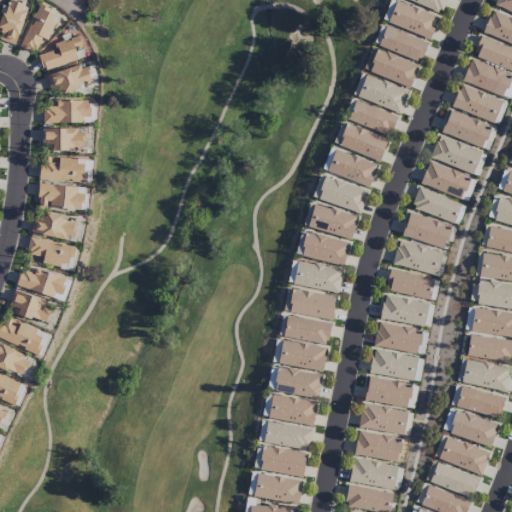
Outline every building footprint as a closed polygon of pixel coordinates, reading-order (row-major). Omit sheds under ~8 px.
[(406,0),(440,14),(445,0),(406,0)] [(0,37),(0,41),(15,45),(26,5),(9,1),(5,15),(0,13),(0,34),(1,34),(0,37)] [(437,18),(396,1),(386,23),(428,40),(437,18)] [(47,41),(54,24),(50,22),(55,11),(37,4),(20,47),(34,53),(40,38),(47,41)] [(511,19),(490,11),(481,34),(511,45),(511,19)] [(377,46),(419,63),(427,44),(385,27),(377,46)] [(472,57),(511,72),(511,49),(479,37),(472,57)] [(81,47),(78,38),(36,52),(43,71),(77,60),(74,50),(81,47)] [(417,63),(374,51),(368,74),(410,86),(417,63)] [(501,97),(510,75),(470,59),(461,81),(501,97)] [(86,67),(80,69),(78,64),(45,77),(54,96),(91,81),(86,67)] [(356,96),(398,114),(407,92),(365,74),(356,96)] [(492,123),(501,101),(459,85),(450,107),(492,123)] [(82,122),(82,118),(88,117),(88,100),(55,101),(55,108),(42,108),(43,124),(82,122)] [(389,137),(396,117),(354,101),(346,120),(389,137)] [(489,124),(447,113),(441,135),(483,147),(489,124)] [(386,137),(344,125),(338,148),(379,160),(386,137)] [(41,130),(41,150),(81,149),(81,129),(41,130)] [(481,152),(438,136),(430,159),(472,174),(481,152)] [(376,165),(334,150),(326,172),(368,188),(376,165)] [(91,160),(39,157),(38,180),(89,183),(91,160)] [(469,177),(428,162),(419,184),(460,199),(469,177)] [(359,213),(366,190),(323,178),(320,191),(316,190),(313,200),(359,213)] [(81,188),(37,186),(36,208),(80,209),(81,188)] [(459,201),(416,190),(410,210),(454,222),(459,201)] [(356,216),(312,205),(306,228),(350,239),(356,216)] [(63,241),(65,235),(70,236),(74,222),(34,212),(29,232),(63,241)] [(400,236),(442,250),(449,227),(408,213),(400,236)] [(484,249),(511,253),(511,231),(488,228),(484,249)] [(348,243),(305,233),(299,256),(342,267),(348,243)] [(73,247),(28,239),(24,258),(58,265),(59,263),(70,265),(73,247)] [(391,265),(435,276),(442,252),(397,241),(391,265)] [(477,277),(511,282),(511,258),(481,253),(477,277)] [(337,293),(341,269),(297,261),(292,285),(337,293)] [(69,280),(25,266),(18,287),(62,302),(69,280)] [(385,290),(428,300),(433,280),(390,270),(385,290)] [(475,305),(511,310),(511,285),(478,281),(475,305)] [(335,297),(292,289),(288,313),(330,320),(335,297)] [(9,310),(43,324),(51,306),(17,291),(9,310)] [(428,304),(383,295),(378,318),(423,327),(428,304)] [(469,331),(511,339),(511,314),(474,307),(469,331)] [(2,316),(0,321),(0,341),(37,356),(45,334),(2,316)] [(281,337),(326,345),(330,324),(285,316),(281,337)] [(417,354),(421,330),(376,322),(372,346),(417,354)] [(511,348),(511,342),(469,335),(465,356),(510,363),(511,348)] [(280,341),(275,340),(271,362),(276,363),(280,341)] [(322,370),(325,347),(281,342),(278,366),(322,370)] [(0,346),(0,367),(20,376),(28,358),(0,346)] [(415,356),(371,351),(368,374),(413,379),(415,356)] [(28,360),(20,377),(29,380),(36,364),(28,360)] [(505,393),(510,368),(465,360),(461,384),(505,393)] [(317,399),(321,375),(277,367),(273,392),(317,399)] [(22,385),(0,375),(0,399),(13,406),(22,385)] [(410,385),(367,376),(363,400),(406,409),(410,385)] [(455,409),(499,418),(503,397),(459,388),(455,409)] [(312,425),(315,402),(271,396),(268,419),(312,425)] [(357,427),(402,436),(406,412),(362,403),(357,427)] [(448,432),(453,411),(447,410),(442,430),(448,432)] [(497,424),(455,412),(448,435),(490,448),(497,424)] [(311,429),(261,422),(259,443),(308,450),(311,429)] [(353,455),(397,462),(400,438),(356,431),(353,455)] [(488,453),(445,437),(437,460),(480,476),(488,453)] [(305,453),(261,448),(258,471),(302,476),(305,453)] [(392,490),(396,466),(352,459),(348,482),(392,490)] [(478,480),(432,461),(424,480),(470,499),(478,480)] [(247,496),(253,496),(255,474),(249,473),(247,496)] [(296,505),(301,481),(257,473),(253,497),(296,505)] [(344,508),(376,511),(388,511),(391,492),(347,486),(344,508)] [(464,511),(469,501),(426,486),(419,506),(436,511),(464,511)] [(254,499),(244,498),(243,511),(247,511),(248,506),(254,506),(254,499)]
